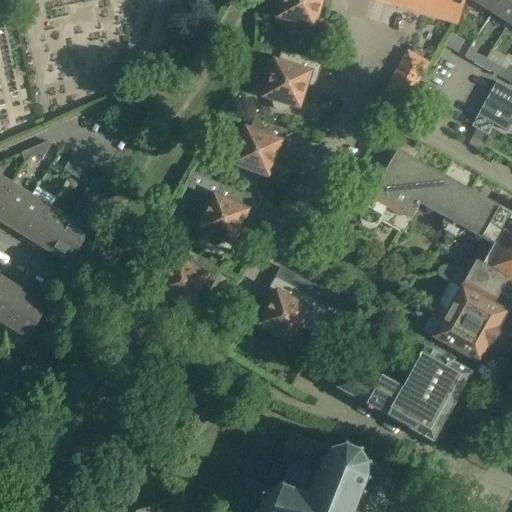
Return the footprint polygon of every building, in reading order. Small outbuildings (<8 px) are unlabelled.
[(330,0),(284,0),(279,16),(313,27),(320,0),(330,0)] [(378,0),(456,24),(463,0),(378,0)] [(472,0),(472,1),(491,13),(499,0),(472,0)] [(511,20),(511,0),(499,0),(491,13),(510,24),(511,20)] [(451,33),(444,46),(457,53),(464,41),(451,33)] [(321,63),(281,51),(277,64),(275,63),(265,96),(298,106),(308,75),(315,77),(314,79),(316,80),(321,63)] [(401,63),(422,74),(428,63),(407,52),(401,63)] [(482,68),(486,60),(475,54),(471,62),(482,68)] [(168,77),(181,82),(189,63),(176,57),(168,77)] [(486,60),(482,68),(493,74),(497,66),(486,60)] [(401,63),(396,72),(417,84),(422,74),(401,63)] [(390,82),(411,94),(417,84),(396,72),(390,82)] [(405,106),(411,94),(390,82),(384,94),(405,106)] [(487,99),(511,113),(511,91),(496,82),(487,99)] [(507,132),(511,123),(511,113),(487,99),(477,116),(493,124),(507,132)] [(483,143),(484,143),(488,136),(487,135),(493,124),(477,116),(471,127),(477,129),(472,137),(483,143)] [(292,133),(253,119),(249,131),(247,131),(235,163),(267,175),(279,144),(286,146),(285,149),(286,149),(292,133)] [(476,262),(472,269),(462,288),(493,306),(499,294),(511,300),(511,214),(414,160),(420,150),(395,136),(377,169),(385,174),(373,194),(368,192),(358,208),(364,212),(363,212),(362,213),(361,216),(361,217),(361,218),(361,220),(362,221),(362,223),(363,224),(364,226),(366,227),(368,228),(370,228),(373,228),(374,227),(377,226),(378,225),(379,223),(380,222),(380,220),(404,234),(420,204),(426,207),(428,214),(435,212),(444,217),(443,219),(442,222),(442,224),(443,226),(443,228),(444,230),(446,231),(446,232),(448,234),(451,235),(453,235),(455,235),(458,235),(460,234),(462,233),(464,231),(465,229),(474,234),(476,241),(483,239),(492,244),(481,264),(476,262)] [(483,143),(472,137),(468,144),(479,151),(484,143),(483,143)] [(47,142),(35,147),(39,155),(43,158),(51,144),(47,142)] [(39,155),(35,147),(20,154),(24,162),(39,155)] [(71,175),(79,162),(71,157),(63,171),(71,175)] [(86,166),(79,162),(71,175),(78,180),(86,166)] [(191,172),(184,187),(213,200),(200,229),(232,243),(245,213),(252,216),(251,218),(252,219),(259,203),(191,172)] [(0,202),(11,185),(0,178),(0,202)] [(114,184),(107,179),(98,193),(108,199),(113,186),(114,184)] [(11,185),(0,202),(0,220),(11,227),(30,197),(11,185)] [(11,227),(31,239),(50,209),(30,197),(11,227)] [(50,209),(31,239),(50,252),(69,221),(50,209)] [(69,221),(50,252),(70,264),(89,234),(69,221)] [(220,270),(184,249),(177,261),(176,260),(158,290),(189,307),(205,278),(212,282),(210,284),(211,285),(220,270)] [(462,269),(445,267),(442,267),(440,269),(439,271),(438,274),(439,275),(454,283),(462,269)] [(472,269),(471,270),(462,269),(454,283),(439,275),(439,276),(440,276),(441,278),(450,283),(437,306),(449,313),(492,337),(505,313),(493,306),(462,288),(472,269)] [(299,291),(276,278),(267,293),(269,294),(270,291),(276,295),(260,324),(291,341),(300,323),(307,312),(325,322),(332,309),(338,298),(305,280),(299,291)] [(8,284),(0,296),(0,320),(9,326),(27,296),(8,284)] [(27,296),(9,326),(29,339),(47,308),(27,296)] [(424,347),(451,362),(457,350),(479,362),(492,337),(449,313),(435,337),(417,327),(416,326),(415,326),(414,326),(412,326),(410,327),(409,328),(408,330),(407,331),(407,332),(407,333),(407,335),(407,337),(409,339),(424,347)] [(46,351),(37,347),(32,360),(41,364),(46,351)] [(451,362),(424,347),(401,388),(372,372),(366,382),(327,361),(317,378),(369,407),(386,417),(433,442),(471,373),(451,362)] [(0,408),(15,404),(11,385),(0,387),(0,408)] [(386,511),(389,506),(392,507),(394,504),(388,502),(398,475),(368,463),(361,451),(346,446),(343,446),(332,449),(289,432),(279,460),(278,460),(288,465),(281,485),(271,490),(239,478),(228,509),(236,511),(386,511)]
